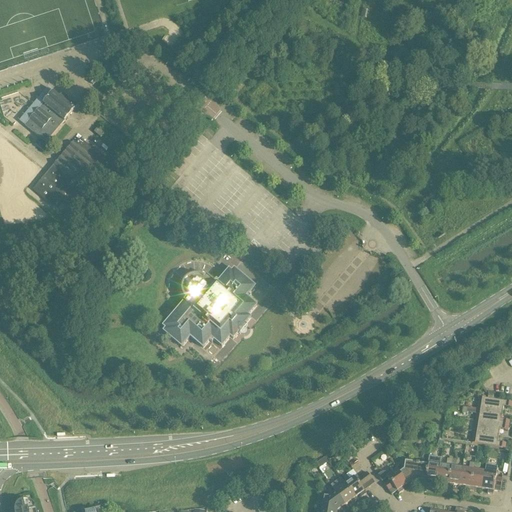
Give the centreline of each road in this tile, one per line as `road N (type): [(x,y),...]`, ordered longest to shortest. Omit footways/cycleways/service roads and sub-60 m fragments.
road 1 (unclassified): [(449,333),(375,220),(302,189),(204,103),(291,0)]
road 2 (secondary): [(0,458),(186,450),(231,439),(310,411),(449,333)]
